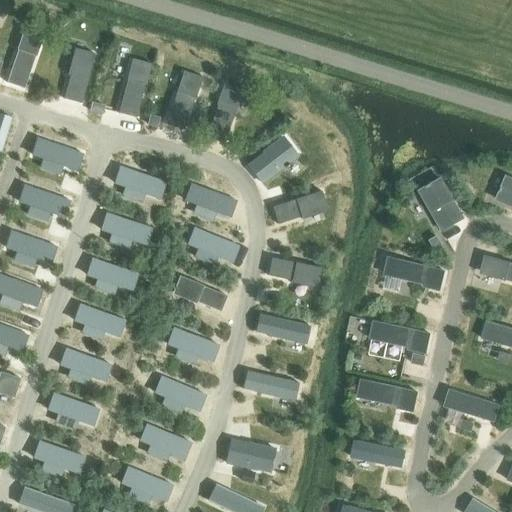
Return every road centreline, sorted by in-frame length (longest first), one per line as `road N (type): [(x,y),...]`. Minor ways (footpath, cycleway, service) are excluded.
road 1 (unknown): [(181,157),(119,406),(70,448),(0,449)]
road 2 (unclassified): [(147,0),(511,111)]
